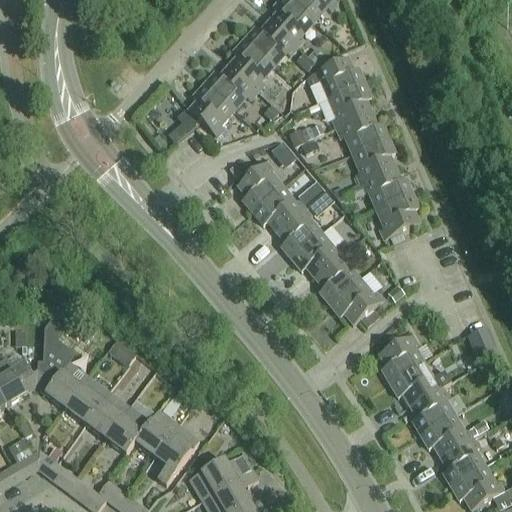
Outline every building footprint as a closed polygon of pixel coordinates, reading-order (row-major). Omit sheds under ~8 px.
[(301,42),(314,27),(284,0),(273,12),(277,16),(268,26),(297,52),(304,44),(301,42)] [(284,0),(314,27),(327,12),(330,15),(337,7),(329,0),(284,0)] [(290,59),(297,52),(268,26),(259,36),(255,33),(244,45),(274,71),(287,57),(290,59)] [(260,86),(274,71),(244,45),(233,57),(237,60),(228,71),(257,96),(263,89),(260,86)] [(328,104),(365,89),(359,74),(353,76),(348,63),(312,78),(317,88),(320,86),(328,104)] [(250,104),(257,96),(228,71),(219,81),(215,77),(204,89),(234,116),(247,101),(250,104)] [(220,131),(234,116),(204,89),(193,101),(197,105),(187,116),(216,142),(223,134),(220,131)] [(336,133),(372,118),(366,106),(371,103),(365,89),(328,104),(336,122),(332,124),(336,133)] [(352,160),(389,144),(382,129),(377,131),(372,118),(336,133),(340,143),(344,141),(352,160)] [(175,149),(189,137),(182,128),(168,140),(175,149)] [(360,189),(395,173),(390,161),(395,159),(389,144),(352,160),(360,178),(356,179),(360,189)] [(252,217),(283,192),(270,177),(273,174),(266,166),(237,190),(246,201),(242,205),(252,217)] [(375,215),(412,199),(406,184),(401,186),(395,173),(360,189),(364,198),(368,197),(375,215)] [(276,237),(305,212),(299,205),(296,207),(283,192),(252,217),(263,230),(267,226),(276,237)] [(334,207),(331,204),(325,196),(307,211),(316,221),(334,207)] [(404,243),(401,237),(419,229),(414,216),(419,214),(412,199),(375,215),(383,233),(379,235),(384,244),(389,242),(391,248),(404,243)] [(291,264),(321,238),(309,223),(312,220),(305,212),(276,237),(285,248),(280,251),(291,264)] [(314,283),(344,258),(337,251),(334,253),(321,238),(291,264),(301,276),(305,273),(314,283)] [(319,297),(329,310),(360,284),(347,269),(350,266),(344,258),(314,283),(323,294),(319,297)] [(360,284),(329,310),(339,322),(344,319),(353,330),(383,305),(376,297),(373,299),(360,284)] [(389,388),(424,368),(414,351),(417,349),(412,340),(379,359),(386,372),(381,374),(389,388)] [(36,391),(37,375),(34,377),(25,362),(11,370),(7,363),(0,367),(0,402),(5,411),(27,398),(27,397),(36,391)] [(65,414),(89,381),(68,366),(62,374),(48,364),(39,377),(37,375),(36,391),(45,398),(44,399),(65,414)] [(443,392),(450,388),(449,387),(448,388),(444,379),(434,385),(424,368),(389,388),(397,402),(402,399),(409,411),(443,392)] [(85,429),(109,397),(89,381),(65,414),(85,429)] [(450,388),(443,392),(409,411),(416,423),(412,426),(420,440),(454,420),(444,403),(448,401),(447,400),(454,396),(450,388)] [(129,412),(136,402),(129,411),(109,397),(85,429),(105,444),(129,412)] [(134,448),(149,426),(129,412),(105,444),(126,459),(134,448)] [(154,462),(178,430),(158,415),(156,417),(149,426),(134,448),(154,462)] [(440,463),(486,436),(489,434),(483,425),(464,437),(454,420),(420,440),(428,454),(433,451),(440,463)] [(31,436),(24,424),(17,428),(24,440),(31,436)] [(178,430),(154,462),(166,471),(157,483),(166,490),(199,445),(178,430)] [(451,492),(485,471),(475,454),(492,444),(486,436),(440,463),(447,475),(442,478),(451,492)] [(32,457),(23,441),(6,450),(16,466),(32,457)] [(55,451),(48,460),(55,465),(62,456),(55,451)] [(253,476),(242,457),(225,467),(223,463),(189,484),(202,506),(253,476)] [(57,466),(46,481),(56,488),(67,474),(57,466)] [(13,469),(4,474),(14,490),(23,484),(13,469)] [(485,471),(451,492),(459,505),(464,503),(469,511),(476,511),(493,502),(498,511),(503,511),(511,507),(511,490),(504,496),(499,486),(495,488),(485,471)] [(205,511),(241,511),(249,507),(242,494),(258,484),(253,476),(202,506),(205,511)] [(78,483),(67,497),(76,503),(87,489),(78,483)] [(97,499),(106,505),(117,491),(108,485),(97,499)] [(87,511),(101,511),(106,505),(97,499),(87,511)]
